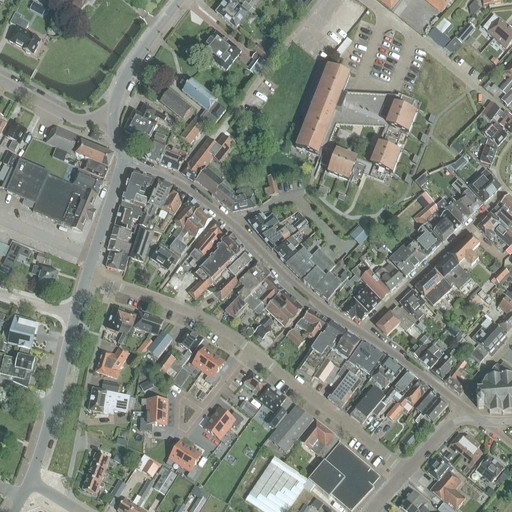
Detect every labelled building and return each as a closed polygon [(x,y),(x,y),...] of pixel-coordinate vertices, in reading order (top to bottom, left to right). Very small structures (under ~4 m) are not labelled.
[(77,13),(87,0),(67,0),(64,3),(77,13)] [(243,26),(250,17),(229,0),(226,0),(215,14),(235,30),(240,24),(243,26)] [(248,12),(251,8),(248,5),(252,0),(236,0),(243,5),(241,7),(248,12)] [(379,0),(390,9),(397,0),(379,0)] [(445,8),(451,0),(424,0),(441,13),(445,8)] [(449,11),(457,0),(456,0),(451,0),(445,8),(449,11)] [(480,9),(477,5),(475,0),(469,8),(470,14),(473,16),(480,9)] [(32,56),(40,42),(31,37),(32,35),(25,31),(29,24),(20,20),(21,17),(15,14),(9,24),(16,28),(9,42),(23,50),(23,51),(25,52),(26,53),(28,55),(30,55),(32,56)] [(494,16),(483,29),(487,33),(487,34),(496,42),(508,28),(499,20),(499,21),(494,16)] [(443,34),(451,24),(444,18),(435,28),(427,36),(443,49),(450,41),(443,34)] [(462,45),(475,30),(468,23),(454,39),(462,45)] [(496,42),(506,50),(511,43),(511,31),(508,28),(496,42)] [(232,60),(239,51),(216,33),(201,53),(204,56),(201,59),(207,64),(210,61),(221,69),(230,58),(232,60)] [(266,62),(282,41),(274,35),(263,49),(258,45),(253,51),(266,62)] [(475,41),(470,38),(467,42),(471,46),(475,41)] [(256,77),(266,62),(256,53),(251,59),(253,61),(246,70),(256,77)] [(506,96),(510,91),(511,88),(511,62),(503,73),(509,79),(499,90),(506,96)] [(334,113),(335,112),(340,114),(341,112),(346,113),(349,105),(345,104),(347,98),(342,96),(350,76),(322,65),(306,107),(311,109),(311,108),(330,116),(332,112),(334,113)] [(217,101),(191,81),(188,85),(184,81),(180,86),(185,89),(182,93),(205,112),(200,118),(212,128),(226,111),(216,103),(217,101)] [(494,84),(489,92),(495,95),(500,88),(494,84)] [(511,88),(510,91),(506,96),(501,101),(507,107),(511,101),(511,88)] [(182,121),(190,111),(169,94),(161,104),(182,121)] [(376,128),(388,97),(375,96),(373,100),(365,97),(366,95),(353,95),(349,105),(346,113),(343,121),(341,126),(353,127),(355,123),(363,126),(363,127),(376,128)] [(415,101),(398,95),(394,106),(397,108),(393,117),(412,124),(418,111),(417,111),(416,113),(411,111),(415,101)] [(490,122),(500,110),(490,103),(485,110),(481,115),(490,122)] [(156,112),(157,109),(152,106),(150,109),(144,106),(139,115),(134,112),(123,132),(146,144),(157,125),(154,123),(156,119),(164,123),(167,118),(156,112)] [(341,112),(340,114),(335,112),(334,113),(332,112),(330,116),(311,108),(311,109),(295,149),(321,159),(326,148),(327,148),(339,119),(343,121),(346,113),(341,112)] [(508,115),(504,112),(500,117),(504,120),(499,126),(510,135),(511,133),(511,117),(509,115),(508,115)] [(406,137),(407,138),(412,124),(393,117),(390,126),(386,125),(382,136),(399,142),(403,133),(407,135),(406,137)] [(263,126),(253,119),(248,126),(257,133),(263,126)] [(190,146),(202,130),(192,122),(180,138),(190,146)] [(19,145),(26,131),(13,124),(6,138),(13,142),(9,149),(14,152),(19,145)] [(507,137),(494,126),(491,129),(487,126),(484,130),(487,133),(483,137),(497,148),(507,137)] [(87,146),(81,144),(79,139),(56,129),(51,132),(46,144),(59,150),(55,160),(64,164),(69,154),(87,161),(83,171),(104,180),(114,156),(88,146),(87,146)] [(165,149),(166,149),(169,140),(155,134),(154,139),(155,139),(153,143),(152,142),(145,159),(146,160),(159,165),(165,149)] [(236,146),(223,136),(216,146),(208,140),(191,162),(190,161),(181,175),(194,183),(214,159),(220,165),(236,146)] [(400,153),(395,151),(399,142),(382,136),(378,146),(381,148),(377,157),(396,165),(402,151),(401,151),(400,153)] [(491,166),(497,150),(492,149),(493,146),(489,144),(487,142),(481,140),(480,145),(485,147),(480,162),(491,166)] [(459,155),(463,149),(455,142),(450,148),(459,155)] [(345,160),(336,156),(337,153),(327,148),(326,148),(321,159),(319,165),(329,169),(327,173),(325,172),(324,173),(338,179),(345,160)] [(178,154),(166,149),(165,149),(159,165),(159,166),(178,173),(185,159),(187,154),(179,150),(178,154)] [(12,169),(17,158),(8,153),(2,164),(12,169)] [(456,172),(468,161),(462,156),(451,167),(456,172)] [(391,178),(396,165),(377,157),(374,166),(370,165),(366,176),(383,183),(387,173),(391,175),(390,177),(391,178)] [(8,175),(2,188),(7,191),(6,192),(24,200),(36,205),(34,209),(32,213),(81,233),(88,218),(92,220),(95,214),(90,212),(97,196),(48,176),(49,174),(36,168),(38,163),(32,161),(30,166),(19,161),(17,160),(13,169),(11,169),(8,175)] [(360,181),(367,165),(356,160),(354,163),(345,160),(338,179),(351,184),(351,183),(349,182),(351,177),(360,181)] [(98,196),(103,183),(89,178),(89,176),(79,172),(79,170),(68,165),(67,169),(77,174),(73,185),(98,196)] [(4,166),(1,172),(8,175),(11,169),(4,166)] [(445,168),(451,175),(455,172),(450,167),(445,168)] [(224,206),(234,195),(222,185),(223,184),(206,169),(195,181),(212,196),(224,206)] [(484,204),(501,188),(485,171),(468,187),(484,204)] [(121,203),(143,210),(144,210),(155,180),(133,173),(130,175),(126,188),(124,194),(121,202),(121,203)] [(266,197),(278,195),(274,176),(267,178),(269,188),(264,189),(266,197)] [(463,210),(470,217),(483,205),(457,180),(450,187),(461,198),(456,203),(463,210)] [(166,200),(172,187),(159,182),(154,194),(151,192),(147,205),(145,210),(138,227),(146,229),(150,218),(153,219),(157,209),(160,210),(165,199),(166,200)] [(152,233),(160,236),(186,196),(173,188),(172,187),(166,200),(167,200),(161,211),(168,214),(159,230),(155,228),(152,233)] [(234,195),(224,206),(232,213),(239,211),(239,212),(255,208),(250,189),(237,192),(238,195),(236,195),(236,196),(234,195)] [(456,203),(454,200),(448,206),(446,202),(445,203),(442,201),(436,206),(433,203),(434,203),(425,193),(421,197),(429,206),(426,209),(431,215),(437,210),(441,214),(445,211),(447,213),(460,226),(470,217),(463,210),(456,203)] [(506,216),(511,220),(511,198),(508,195),(499,205),(509,214),(506,216)] [(183,229),(201,209),(189,198),(183,207),(186,209),(173,222),(179,228),(177,230),(170,239),(172,240),(171,242),(173,244),(176,241),(175,241),(178,236),(179,237),(183,230),(183,229)] [(36,205),(24,200),(22,205),(34,209),(36,205)] [(142,214),(143,210),(121,203),(120,208),(114,227),(130,231),(131,229),(130,228),(132,223),(131,223),(132,220),(137,221),(139,213),(142,214)] [(508,230),(511,225),(511,220),(506,216),(509,214),(499,205),(490,214),(501,224),(508,230)] [(293,216),(298,213),(294,207),(289,210),(293,216)] [(183,230),(179,237),(182,239),(188,233),(194,239),(212,220),(201,209),(183,229),(183,230)] [(425,221),(431,215),(426,209),(414,220),(421,230),(418,233),(420,236),(412,243),(426,259),(441,245),(426,228),(429,225),(425,221)] [(443,243),(460,226),(447,213),(440,219),(443,223),(433,232),(443,243)] [(298,232),(308,224),(299,214),(295,218),(299,222),(293,226),(298,232)] [(259,237),(271,229),(278,223),(272,216),(266,220),(262,215),(260,217),(259,216),(248,223),(259,237)] [(509,248),(511,245),(511,235),(489,215),(476,228),(490,242),(496,236),(509,248)] [(222,244),(229,236),(216,223),(194,250),(189,257),(198,264),(201,262),(212,249),(218,241),(222,244)] [(271,229),(259,237),(272,251),(289,237),(279,224),(271,229)] [(360,247),(369,237),(359,227),(349,237),(360,247)] [(126,245),(126,244),(127,239),(129,240),(131,234),(114,229),(111,241),(126,245)] [(160,236),(152,233),(141,229),(130,259),(143,264),(151,240),(157,242),(160,236)] [(220,276),(245,252),(229,236),(222,244),(218,241),(212,249),(215,253),(198,270),(205,276),(201,279),(202,281),(188,294),(195,301),(220,276)] [(459,248),(474,263),(478,260),(471,253),(479,245),(471,236),(459,248)] [(303,251),(302,250),(298,254),(294,250),(299,245),(291,237),(273,251),(280,259),(280,261),(283,263),(285,264),(286,265),(285,266),(303,251)] [(384,259),(388,256),(382,249),(384,246),(376,237),(370,243),(374,248),(380,254),(384,259)] [(132,246),(126,244),(126,245),(111,241),(108,252),(110,253),(120,254),(121,253),(119,253),(120,251),(130,254),(132,246)] [(176,241),(173,244),(174,244),(170,250),(181,258),(187,249),(176,241)] [(426,259),(412,243),(410,241),(389,261),(405,278),(426,259)] [(13,244),(3,266),(12,270),(22,248),(13,244)] [(4,245),(0,254),(0,255),(5,258),(9,248),(4,245)] [(180,259),(160,246),(158,250),(157,249),(150,259),(167,271),(171,265),(174,267),(180,259)] [(471,267),(474,263),(459,248),(450,257),(459,265),(464,260),(471,267)] [(314,293),(326,278),(329,274),(330,272),(335,267),(319,251),(320,250),(319,249),(311,258),(304,249),(302,250),(303,251),(285,266),(302,283),(314,293)] [(239,285),(240,284),(236,281),(246,271),(247,272),(256,263),(245,252),(220,276),(226,282),(214,294),(222,302),(239,285)] [(129,255),(121,253),(120,254),(110,253),(106,268),(117,271),(117,270),(124,272),(125,268),(126,268),(129,255)] [(43,263),(45,256),(38,254),(36,262),(43,263)] [(444,280),(451,287),(453,285),(464,296),(475,286),(458,267),(458,266),(450,257),(435,271),(443,280),(444,280)] [(236,290),(240,294),(237,297),(239,299),(225,313),(235,322),(247,308),(243,304),(270,277),(258,265),(240,284),(239,285),(240,286),(236,290)] [(403,280),(391,267),(389,265),(383,270),(382,270),(381,271),(378,269),(375,273),(376,275),(375,276),(390,293),(403,280)] [(494,274),(498,270),(494,265),(490,269),(494,274)] [(40,269),(34,268),(32,275),(40,277),(38,285),(46,287),(48,288),(51,288),(53,289),(54,286),(55,284),(55,282),(57,274),(40,269)] [(355,276),(359,281),(361,279),(382,301),(389,294),(369,271),(364,276),(356,268),(351,272),(355,276)] [(499,285),(509,274),(503,269),(493,279),(499,285)] [(326,278),(314,293),(327,303),(332,297),(334,298),(337,294),(335,293),(348,277),(348,276),(349,275),(345,272),(340,277),(342,278),(340,281),(337,278),(335,280),(329,274),(326,278)] [(452,290),(449,288),(434,272),(415,289),(433,308),(452,290)] [(358,282),(359,281),(355,276),(346,286),(350,290),(358,282)] [(266,308),(284,291),(270,277),(243,304),(247,308),(248,307),(258,316),(265,308),(266,308)] [(356,301),(368,315),(380,303),(366,288),(355,300),(356,301)] [(274,320),(293,300),(284,291),(266,308),(265,310),(274,320)] [(488,305),(492,301),(482,291),(477,296),(488,305)] [(423,316),(418,311),(425,305),(412,292),(399,304),(408,314),(409,313),(413,317),(414,316),(418,321),(423,316)] [(507,334),(511,327),(511,303),(506,298),(499,306),(508,314),(498,326),(507,334)] [(293,300),(274,320),(284,329),(296,317),(303,310),(293,300)] [(361,322),(368,315),(356,301),(346,310),(342,306),(338,311),(342,314),(352,320),(355,317),(361,322)] [(123,325),(132,327),(136,317),(114,308),(110,317),(122,321),(122,322),(124,323),(123,325)] [(414,324),(396,308),(390,314),(376,328),(386,338),(399,325),(406,332),(414,324)] [(305,333),(317,315),(309,311),(303,320),(301,320),(296,327),(305,333)] [(491,323),(492,321),(483,313),(482,315),(491,323)] [(156,337),(159,333),(163,322),(138,314),(133,329),(156,337)] [(323,338),(330,323),(317,315),(305,333),(303,336),(316,344),(321,337),(323,338)] [(120,346),(132,327),(123,325),(124,323),(122,322),(122,321),(110,317),(106,329),(118,334),(119,332),(122,333),(116,343),(120,346)] [(261,326),(265,330),(266,330),(273,322),(267,317),(260,325),(261,326)] [(21,348),(31,351),(37,327),(13,321),(8,345),(17,347),(17,348),(21,348)] [(341,345),(348,334),(338,328),(330,323),(323,338),(321,337),(316,344),(296,373),(311,383),(314,378),(335,347),(337,348),(340,344),(341,345)] [(505,336),(492,324),(486,331),(482,328),(471,340),(488,355),(505,336)] [(455,339),(460,332),(452,325),(447,332),(455,339)] [(266,330),(265,330),(261,326),(254,334),(259,338),(262,341),(269,333),(266,330)] [(301,340),(302,339),(292,331),(285,338),(292,344),(298,338),(301,340)] [(184,358),(187,361),(188,360),(203,340),(188,332),(178,345),(188,352),(184,358)] [(158,360),(172,341),(162,333),(148,352),(158,360)] [(461,333),(459,336),(455,340),(463,347),(467,342),(464,340),(466,337),(461,333)] [(336,377),(361,342),(348,334),(341,345),(340,344),(337,348),(335,347),(314,378),(323,384),(324,382),(330,386),(336,377)] [(419,341),(409,353),(419,362),(429,350),(422,345),(427,340),(426,339),(423,337),(419,341)] [(305,342),(302,339),(301,340),(298,338),(292,344),(298,350),(305,342)] [(147,339),(136,353),(142,357),(153,344),(147,339)] [(336,377),(330,386),(329,387),(334,391),(327,400),(341,410),(361,383),(354,379),(359,372),(358,371),(359,369),(370,378),(385,358),(372,349),(361,342),(336,377)] [(433,346),(419,362),(430,371),(443,355),(438,351),(433,346)] [(29,359),(31,351),(21,348),(19,357),(18,357),(17,361),(0,356),(0,377),(28,389),(31,374),(32,374),(32,373),(33,373),(34,373),(34,372),(35,370),(35,368),(36,367),(35,367),(35,366),(34,365),(35,360),(29,359)] [(442,381),(450,371),(449,370),(456,362),(451,358),(456,353),(450,348),(448,350),(449,351),(431,372),(442,381)] [(118,372),(129,355),(119,349),(114,356),(102,352),(95,373),(116,379),(119,372),(118,372)] [(204,349),(192,366),(202,373),(214,356),(204,349)] [(479,365),(484,359),(475,350),(470,356),(479,365)] [(184,358),(182,356),(177,363),(167,356),(156,371),(163,377),(169,369),(176,375),(187,361),(184,358)] [(209,385),(224,364),(214,356),(202,373),(208,377),(204,382),(209,385)] [(391,385),(403,370),(388,358),(380,368),(381,368),(371,379),(385,390),(389,384),(391,385)] [(460,396),(466,389),(456,381),(461,375),(459,374),(467,364),(462,360),(444,383),(460,396)] [(499,368),(497,366),(490,373),(490,378),(486,378),(486,379),(485,379),(482,385),(481,385),(481,390),(476,390),(475,392),(475,394),(475,402),(476,402),(477,408),(478,410),(483,409),(489,414),(489,415),(490,414),(502,415),(502,416),(511,414),(511,376),(501,367),(499,368)] [(173,383),(180,388),(191,374),(183,369),(173,383)] [(386,397),(372,413),(376,416),(396,393),(402,398),(417,381),(407,373),(385,397),(386,397)] [(257,398),(267,385),(252,374),(243,385),(253,393),(252,394),(257,398)] [(117,394),(119,385),(103,382),(101,391),(117,394)] [(412,409),(428,390),(418,382),(403,400),(402,399),(397,405),(386,417),(392,422),(400,413),(402,410),(407,404),(412,409)] [(274,431),(287,414),(280,408),(287,399),(268,385),(255,401),(273,415),(266,424),(274,431)] [(386,397),(385,397),(373,387),(350,417),(362,426),(372,413),(386,397)] [(127,413),(130,397),(92,390),(89,412),(102,414),(102,413),(112,415),(113,410),(127,413)] [(439,399),(440,397),(431,390),(430,391),(424,399),(414,410),(416,411),(421,415),(423,417),(425,415),(439,399)] [(433,423),(447,407),(448,406),(439,399),(425,415),(433,423)] [(141,401),(141,406),(147,406),(146,413),(167,414),(167,402),(141,401)] [(252,418),(257,411),(245,401),(239,408),(252,418)] [(286,454),(313,422),(296,408),(269,440),(286,454)] [(211,419),(227,432),(232,426),(236,430),(243,421),(234,413),(230,418),(219,409),(211,419)] [(166,427),(167,414),(146,413),(146,420),(140,420),(140,432),(152,432),(152,426),(166,427)] [(211,419),(203,429),(224,445),(228,441),(223,437),(227,432),(211,419)] [(323,461),(340,441),(316,422),(300,443),(323,461)] [(408,449),(417,438),(410,433),(401,444),(408,449)] [(461,456),(474,442),(467,436),(464,440),(459,436),(448,449),(454,454),(456,452),(461,456)] [(474,442),(461,456),(467,461),(465,463),(471,468),(482,455),(477,450),(480,447),(474,442)] [(190,449),(180,443),(166,465),(170,468),(173,463),(179,467),(190,449)] [(370,482),(370,475),(368,474),(371,470),(340,444),(308,481),(274,458),(245,502),(260,511),(287,511),(303,488),(310,493),(314,487),(329,499),(330,497),(348,511),(352,511),(374,489),(368,484),(370,482)] [(190,449),(179,467),(190,474),(201,456),(190,449)] [(448,461),(452,457),(448,453),(444,457),(448,461)] [(117,454),(113,461),(120,465),(124,458),(117,454)] [(91,467),(105,472),(109,460),(95,455),(91,467)] [(503,470),(488,457),(485,461),(484,460),(475,471),(491,484),(503,470)] [(438,511),(463,511),(460,509),(458,511),(456,511),(466,499),(460,494),(459,495),(454,491),(461,483),(450,474),(453,470),(448,465),(449,463),(443,458),(441,460),(439,459),(427,474),(438,483),(430,492),(444,504),(438,511)] [(148,462),(141,472),(152,479),(158,468),(148,462)] [(100,484),(105,472),(91,467),(86,479),(100,484)] [(176,477),(166,470),(157,485),(167,492),(176,477)] [(103,489),(104,485),(100,484),(86,479),(82,491),(96,496),(99,487),(103,489)] [(143,489),(148,492),(153,485),(147,481),(143,489)] [(122,493),(126,486),(119,482),(115,489),(122,493)] [(491,497),(495,492),(490,488),(486,493),(491,497)] [(115,489),(111,495),(113,496),(118,499),(122,493),(115,489)] [(144,500),(148,492),(143,489),(138,496),(144,500)] [(426,511),(423,509),(426,504),(412,492),(404,501),(417,511),(426,511)] [(118,499),(113,496),(108,504),(113,507),(118,499)] [(132,511),(140,499),(137,497),(132,505),(125,500),(117,511),(132,511)] [(199,497),(189,511),(199,511),(206,501),(199,497)] [(140,499),(132,511),(143,511),(140,509),(144,502),(140,499)] [(417,511),(404,501),(398,508),(402,511),(417,511)]
